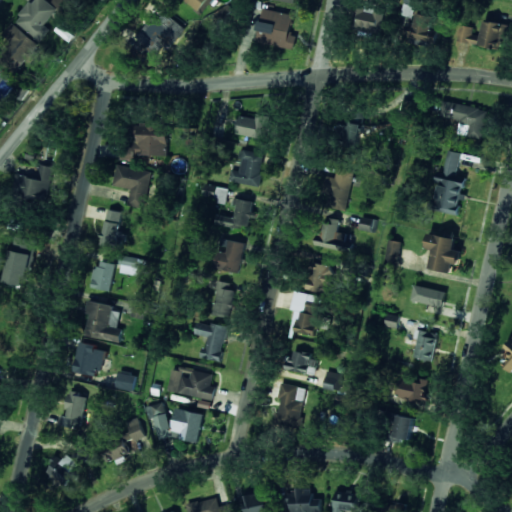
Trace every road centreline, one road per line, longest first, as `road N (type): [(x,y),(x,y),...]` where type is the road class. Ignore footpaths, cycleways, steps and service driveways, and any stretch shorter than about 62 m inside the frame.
road 1 (residential): [(238,458),(337,0)]
road 2 (residential): [(14,511),(109,78)]
road 3 (residential): [(506,511),(447,469),(342,456),(238,458),(131,489),(94,511)]
road 4 (residential): [(511,80),(445,72),(216,85),(109,78),(83,65)]
road 5 (residential): [(437,511),(511,163)]
road 6 (tertiary): [(0,167),(135,0)]
